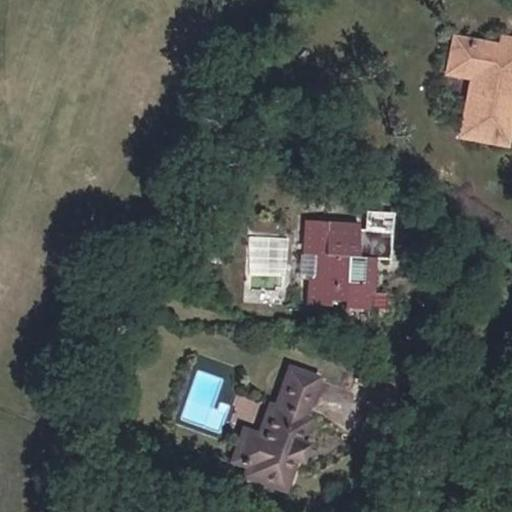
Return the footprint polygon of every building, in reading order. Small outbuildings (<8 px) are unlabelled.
[(474,139),(511,143),(511,39),(503,38),(501,49),(458,44),(455,72),(483,74),(474,139)] [(384,264),(406,263),(408,239),(380,239),(379,227),(317,225),(316,258),(337,259),(336,278),(322,280),(321,309),(340,311),(341,304),(353,304),(354,312),(380,315),(381,304),(389,304),(389,281),(383,281),(384,264)] [(380,323),(403,324),(403,305),(389,304),(381,304),(380,315),(380,323)] [(303,455),(309,435),(315,415),(312,414),(322,378),(290,369),(279,403),(272,402),(263,430),(259,444),(247,440),(241,459),(259,464),(278,469),(276,480),(294,485),(303,455)] [(247,440),(259,444),(263,430),(251,426),(247,440)] [(303,455),(313,459),(320,438),(309,435),(303,455)] [(256,476),(276,480),(278,469),(259,464),(256,476)]
